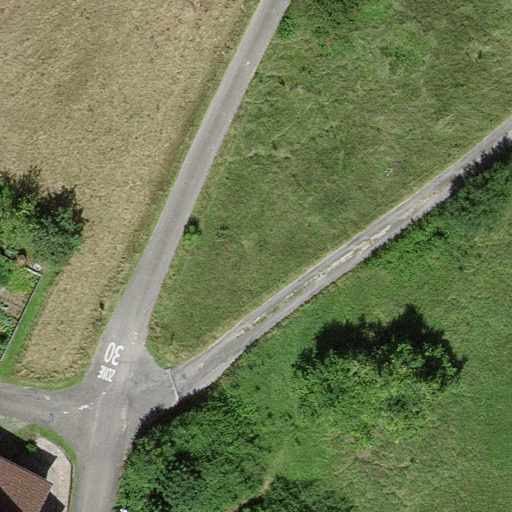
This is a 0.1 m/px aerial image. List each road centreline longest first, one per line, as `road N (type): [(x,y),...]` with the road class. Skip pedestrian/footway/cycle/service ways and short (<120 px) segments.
road 1 (track): [(95,422),(183,394),(232,341),(511,139)]
road 2 (residential): [(95,422),(163,225),(263,0)]
